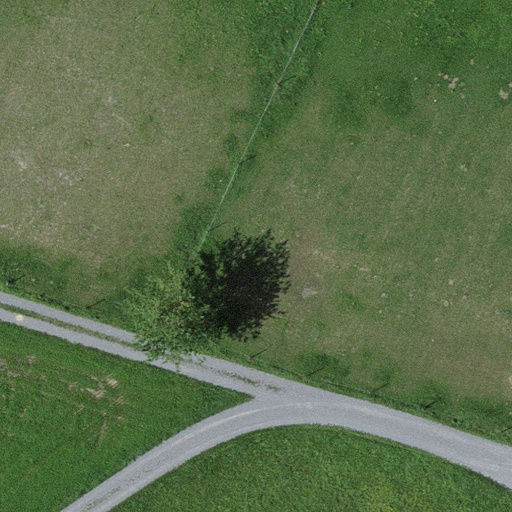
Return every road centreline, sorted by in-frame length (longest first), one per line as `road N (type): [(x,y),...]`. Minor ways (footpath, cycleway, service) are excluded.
road 1 (track): [(511,467),(0,303)]
road 2 (track): [(281,390),(77,511)]
